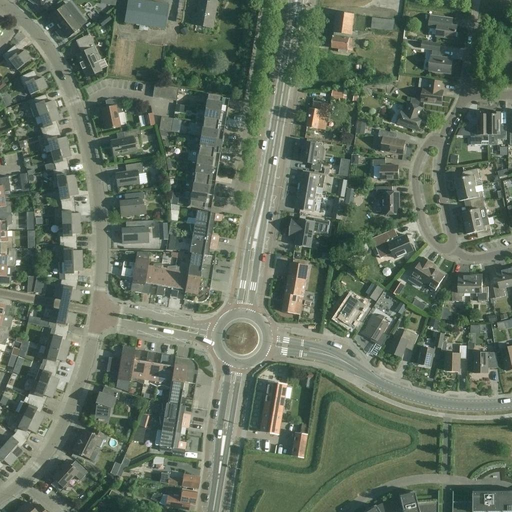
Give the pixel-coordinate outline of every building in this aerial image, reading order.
[(164,29),(168,5),(135,0),(127,0),(124,23),(164,29)] [(212,28),(216,2),(215,2),(215,0),(199,0),(197,14),(192,13),(190,25),(212,28)] [(63,6),(49,17),(66,39),(80,28),(63,6)] [(352,35),(354,15),(336,12),(334,33),(352,35)] [(103,18),(98,22),(101,27),(111,19),(107,15),(103,18)] [(431,16),(429,28),(437,29),(436,37),(455,39),(457,27),(452,26),(453,19),(446,19),(431,16)] [(373,18),(371,29),(392,31),(393,21),(373,18)] [(352,51),(353,49),(348,48),(350,39),(334,37),(333,38),(331,38),(331,43),(333,43),(332,49),(339,50),(338,53),(347,54),(348,51),(352,51)] [(91,40),(78,46),(81,53),(76,55),(80,64),(79,64),(82,69),(86,78),(101,71),(96,62),(100,60),(91,40)] [(450,74),(452,59),(438,57),(439,51),(440,44),(423,42),(422,49),(432,50),(432,56),(431,56),(429,71),(450,74)] [(14,46),(2,56),(10,66),(12,64),(17,70),(31,59),(24,51),(20,54),(14,46)] [(27,88),(30,95),(47,88),(42,78),(38,80),(34,71),(19,78),(24,89),(27,88)] [(441,105),(443,91),(441,91),(442,83),(429,81),(428,89),(424,88),(422,102),(441,105)] [(152,97),(158,98),(160,85),(154,84),(152,97)] [(164,99),(170,100),(172,87),(166,86),(164,99)] [(178,88),(172,87),(170,100),(176,101),(178,88)] [(343,100),(344,94),(333,92),(331,98),(343,100)] [(34,119),(39,117),(56,111),(53,101),(48,103),(45,95),(28,101),(34,119)] [(206,101),(205,109),(226,113),(229,99),(222,98),(222,97),(208,95),(207,101),(206,101)] [(100,109),(104,130),(120,127),(117,114),(122,113),(119,101),(109,99),(105,101),(106,108),(100,109)] [(312,110),(310,109),(307,127),(326,130),(330,105),(313,102),(312,110)] [(421,117),(424,109),(406,103),(404,111),(402,111),(400,116),(398,116),(397,121),(398,123),(398,124),(418,131),(422,118),(421,117)] [(204,117),(203,123),(224,127),(226,113),(205,109),(204,117)] [(39,125),(42,135),(58,130),(55,122),(60,120),(56,111),(39,117),(42,123),(39,125)] [(146,126),(155,124),(153,113),(144,114),(146,126)] [(471,145),(489,145),(489,115),(484,115),(484,113),(477,113),(477,127),(471,127),(471,145)] [(493,115),(489,115),(489,145),(489,136),(496,136),(497,140),(507,140),(506,127),(500,127),(500,113),(493,113),(493,115)] [(159,130),(165,131),(167,118),(161,117),(159,130)] [(173,119),(167,118),(165,131),(171,132),(173,119)] [(202,129),(200,137),(222,140),(224,127),(203,123),(202,129)] [(110,141),(113,157),(135,152),(132,137),(141,135),(139,129),(117,134),(118,140),(110,141)] [(48,145),(50,152),(68,147),(65,137),(60,139),(58,130),(42,135),(45,146),(48,145)] [(403,155),(406,141),(393,139),(394,133),(379,131),(378,137),(383,138),(381,151),(403,155)] [(199,145),(199,151),(220,154),(222,140),(200,137),(199,145)] [(305,142),(301,162),(312,164),(311,170),(321,171),(322,165),(316,164),(319,145),(305,142)] [(54,165),(55,170),(68,167),(66,158),(70,157),(68,147),(50,152),(54,165)] [(197,156),(196,164),(217,168),(220,154),(199,151),(198,156),(197,156)] [(342,159),(339,176),(348,177),(350,161),(342,159)] [(381,180),(399,180),(398,166),(386,166),(385,160),(373,160),(373,167),(381,167),(381,180)] [(115,174),(117,187),(139,184),(137,175),(143,174),(141,163),(125,166),(126,172),(115,174)] [(195,172),(194,178),(215,182),(217,168),(196,164),(195,172)] [(57,181),(58,188),(76,185),(74,175),(70,176),(68,167),(55,170),(52,171),(54,181),(57,181)] [(458,191),(475,187),(483,185),(482,179),(479,178),(477,169),(464,172),(465,178),(455,180),(458,191)] [(301,179),(299,191),(316,194),(317,187),(323,188),(325,176),(299,172),(298,179),(301,179)] [(0,196),(4,196),(3,191),(10,190),(8,177),(0,178),(0,196)] [(193,184),(191,192),(213,196),(215,182),(194,178),(193,184)] [(60,201),(61,206),(74,205),(73,196),(77,196),(76,185),(58,188),(60,201)] [(383,215),(400,215),(399,193),(393,193),(392,187),(376,187),(377,197),(382,197),(383,215)] [(470,200),(471,205),(485,202),(482,192),(476,193),(475,187),(458,191),(460,202),(470,200)] [(315,200),(316,194),(299,191),(297,203),(294,202),(293,209),(319,213),(321,201),(315,200)] [(211,209),(213,196),(191,192),(190,200),(189,206),(204,209),(204,208),(211,209)] [(119,202),(121,217),(145,214),(145,206),(142,207),(141,200),(144,200),(143,193),(127,194),(127,201),(119,202)] [(346,193),(345,202),(353,203),(354,194),(346,193)] [(0,214),(11,214),(10,203),(4,202),(4,196),(0,196),(0,214)] [(472,211),(463,213),(465,224),(488,219),(485,202),(471,205),(472,211)] [(61,212),(62,224),(62,225),(80,224),(79,214),(74,214),(74,205),(61,206),(61,212)] [(334,208),(332,218),(341,220),(343,209),(334,208)] [(185,223),(190,224),(194,225),(212,228),(214,221),(221,222),(222,215),(192,210),(192,211),(193,218),(187,218),(185,223)] [(0,231),(7,232),(7,226),(12,225),(11,214),(0,214),(0,231)] [(311,248),(315,224),(315,222),(300,219),(299,221),(291,220),(289,236),(297,237),(295,246),(311,248)] [(488,219),(465,224),(467,235),(477,233),(478,238),(492,235),(488,219)] [(121,229),(122,244),(148,243),(147,228),(153,228),(153,221),(129,222),(129,229),(121,229)] [(60,244),(63,243),(76,243),(76,234),(80,234),(80,224),(62,225),(62,232),(59,232),(60,244)] [(166,224),(158,224),(159,232),(167,231),(166,224)] [(193,233),(192,239),(217,243),(218,236),(211,235),(212,228),(194,225),(190,224),(190,225),(190,232),(193,233)] [(395,259),(413,251),(407,235),(399,239),(395,229),(374,238),(377,244),(379,244),(387,241),(389,245),(387,246),(386,248),(387,252),(390,253),(392,252),(395,259)] [(0,248),(12,249),(12,238),(7,237),(7,232),(0,231),(0,248)] [(191,253),(190,258),(214,262),(215,257),(208,255),(209,249),(216,250),(217,243),(192,239),(189,253),(191,253)] [(63,243),(60,244),(60,255),(63,254),(63,262),(81,261),(81,251),(76,251),(76,243),(63,243)] [(0,266),(14,267),(15,249),(12,249),(0,248),(0,266)] [(353,248),(345,252),(347,259),(356,255),(353,248)] [(123,262),(122,269),(146,273),(147,266),(149,253),(137,252),(135,264),(123,262)] [(187,277),(211,281),(214,262),(190,258),(188,269),(189,269),(187,277)] [(435,291),(445,276),(437,272),(438,271),(434,269),(434,270),(432,268),(434,264),(424,258),(421,261),(411,276),(435,291)] [(81,261),(63,262),(58,262),(59,280),(61,280),(64,280),(77,281),(77,272),(82,271),(81,261)] [(303,297),(309,266),(291,263),(282,312),(300,315),(303,297)] [(146,273),(142,294),(149,295),(150,285),(157,286),(160,268),(161,268),(162,264),(161,264),(153,265),(153,267),(147,266),(146,273)] [(14,267),(0,266),(0,284),(10,285),(11,277),(13,278),(14,267)] [(164,287),(171,288),(174,271),(175,271),(175,266),(167,267),(167,269),(161,268),(160,268),(157,286),(156,296),(162,297),(164,287)] [(178,289),(185,290),(185,291),(187,277),(189,269),(188,269),(181,269),(175,266),(175,271),(174,271),(171,288),(169,298),(176,299),(178,289)] [(130,292),(142,294),(146,273),(122,269),(121,276),(132,278),(130,292)] [(506,288),(511,287),(508,269),(496,271),(499,283),(493,284),(496,299),(506,296),(504,292),(506,291),(506,288)] [(470,294),(470,275),(458,275),(458,287),(452,287),(452,302),(462,302),(463,297),(464,297),(464,294),(470,294)] [(482,275),(470,275),(470,294),(476,294),(476,297),(478,297),(478,302),(488,302),(488,287),(482,287),(482,275)] [(185,291),(185,290),(183,300),(197,303),(199,303),(200,303),(202,302),(203,302),(205,301),(206,300),(207,299),(208,297),(208,296),(209,294),(211,281),(187,277),(185,291)] [(77,281),(64,280),(61,280),(59,291),(62,291),(60,300),(59,305),(68,307),(69,302),(69,301),(78,302),(80,292),(76,291),(77,281)] [(397,281),(390,291),(398,296),(401,291),(399,289),(402,284),(397,281)] [(370,297),(375,301),(382,291),(377,287),(370,297)] [(362,322),(370,308),(356,299),(353,297),(338,319),(341,321),(350,327),(356,318),(362,322)] [(0,315),(11,318),(12,317),(8,316),(11,301),(0,298),(0,315)] [(401,315),(406,306),(401,303),(396,311),(401,315)] [(52,309),(48,328),(51,329),(55,330),(67,333),(69,324),(74,325),(76,315),(67,313),(67,312),(58,310),(52,309)] [(0,315),(0,333),(8,335),(9,328),(11,318),(0,315)] [(374,316),(364,333),(377,341),(376,344),(382,347),(389,337),(383,333),(388,325),(383,321),(385,317),(382,315),(376,317),(374,316)] [(29,317),(28,324),(38,326),(39,319),(29,317)] [(432,320),(430,326),(437,328),(439,322),(432,320)] [(50,348),(67,352),(70,342),(65,341),(67,333),(55,330),(51,329),(48,340),(51,341),(50,348)] [(389,352),(402,357),(405,348),(407,347),(413,350),(418,335),(405,330),(402,338),(395,336),(389,352)] [(441,348),(444,334),(438,333),(435,347),(441,348)] [(24,343),(34,345),(36,339),(25,336),(24,343)] [(120,360),(108,358),(107,365),(131,369),(134,350),(135,348),(123,346),(120,360)] [(466,359),(467,346),(460,346),(460,354),(446,354),(446,371),(460,372),(460,359),(466,359)] [(511,346),(501,349),(507,371),(511,369),(511,346)] [(46,347),(41,364),(45,365),(57,369),(60,361),(64,362),(67,352),(50,348),(46,347)] [(431,367),(435,350),(422,347),(419,365),(431,367)] [(130,378),(129,382),(135,381),(142,384),(143,384),(144,380),(143,380),(146,362),(139,361),(141,351),(134,350),(131,369),(129,378),(130,378)] [(154,353),(147,352),(146,362),(143,380),(144,380),(149,381),(149,383),(156,386),(157,387),(157,382),(160,365),(160,364),(153,363),(154,353)] [(496,353),(475,353),(475,373),(488,373),(488,366),(491,366),(491,368),(498,368),(496,353)] [(29,373),(35,358),(27,355),(22,370),(29,373)] [(157,382),(157,387),(163,386),(170,389),(171,381),(174,367),(173,367),(167,366),(168,356),(161,355),(160,364),(160,365),(157,382)] [(191,360),(189,359),(174,357),(175,357),(173,367),(174,367),(171,381),(195,384),(197,371),(198,370),(198,368),(197,366),(197,365),(196,363),(195,362),(194,361),(192,360),(191,360)] [(41,364),(34,381),(38,383),(55,389),(59,379),(54,378),(57,369),(45,365),(41,364)] [(107,365),(106,372),(118,374),(116,388),(127,392),(129,382),(130,378),(129,378),(131,369),(107,365)] [(167,404),(179,406),(180,406),(181,397),(193,399),(195,384),(171,381),(170,389),(168,399),(167,404)] [(278,435),(286,386),(267,382),(259,432),(278,435)] [(27,398),(28,399),(44,405),(47,397),(51,399),(55,389),(38,383),(34,395),(29,393),(27,398)] [(96,415),(107,417),(108,408),(112,409),(115,399),(118,400),(119,392),(106,388),(104,394),(98,393),(95,404),(97,404),(96,415)] [(23,403),(18,414),(39,424),(44,415),(40,413),(44,405),(28,399),(26,404),(23,403)] [(163,418),(189,422),(190,415),(183,414),(184,407),(180,406),(179,406),(167,404),(161,403),(161,404),(162,411),(164,412),(163,417),(163,418)] [(18,414),(13,423),(17,425),(13,432),(15,433),(26,441),(31,432),(35,434),(39,424),(18,414)] [(161,431),(180,435),(181,428),(188,429),(189,422),(163,418),(163,417),(159,417),(160,425),(162,425),(161,431)] [(136,427),(133,436),(143,437),(145,429),(136,427)] [(73,451),(88,459),(95,445),(100,448),(104,440),(105,441),(107,436),(95,431),(93,435),(83,430),(73,451)] [(184,450),(186,443),(178,442),(180,435),(161,431),(157,430),(154,445),(159,446),(159,451),(171,453),(172,448),(184,450)] [(11,437),(3,447),(16,459),(23,451),(19,448),(26,441),(15,433),(12,437),(11,437)] [(294,433),(291,456),(302,458),(306,435),(294,433)] [(0,469),(6,463),(9,466),(16,459),(3,447),(0,449),(0,469)] [(66,462),(51,478),(63,488),(74,476),(80,481),(87,473),(75,461),(71,466),(66,462)] [(118,469),(116,475),(120,477),(124,468),(127,467),(121,464),(120,465),(118,469)] [(197,489),(199,477),(183,475),(182,480),(169,478),(169,474),(161,473),(159,483),(197,489)] [(194,505),(196,493),(181,490),(180,500),(174,499),(174,496),(168,495),(166,507),(188,511),(189,505),(194,505)] [(511,511),(511,490),(473,491),(473,502),(453,502),(454,492),(453,492),(452,511),(511,511)] [(111,491),(108,495),(115,499),(118,494),(111,491)] [(437,511),(438,506),(438,491),(437,491),(437,501),(416,503),(413,491),(398,495),(398,497),(375,507),(374,505),(363,511),(437,511)] [(27,502),(16,511),(45,511),(39,505),(34,510),(27,502)]
